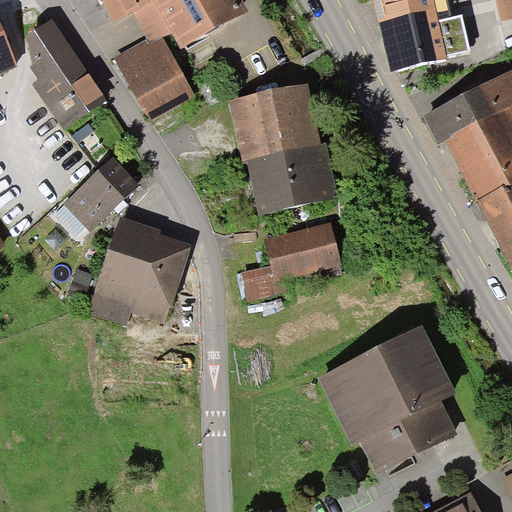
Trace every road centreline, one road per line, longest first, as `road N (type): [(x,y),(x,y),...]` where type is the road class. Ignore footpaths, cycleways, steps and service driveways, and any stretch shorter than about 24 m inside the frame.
road 1 (residential): [(50,0),(179,191),(201,242),(215,318),(218,511)]
road 2 (primary): [(321,0),(511,334)]
